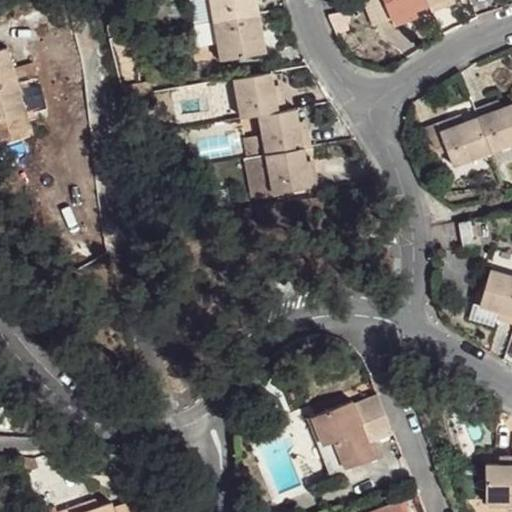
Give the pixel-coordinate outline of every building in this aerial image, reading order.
[(240,0),(202,0),(205,22),(253,15),(251,0),(240,0)] [(380,0),(362,0),(367,26),(384,23),(380,0)] [(423,0),(401,0),(382,7),(395,39),(410,32),(432,23),(423,0)] [(423,0),(432,23),(448,19),(469,11),(467,3),(465,0),(423,0)] [(253,15),(205,22),(211,63),(249,59),(243,30),(254,28),(253,15)] [(448,19),(432,23),(436,32),(449,28),(448,19)] [(254,28),(243,30),(249,59),(259,56),(254,28)] [(410,32),(395,39),(397,49),(413,43),(410,32)] [(8,52),(0,53),(0,147),(32,140),(8,52)] [(263,70),(225,77),(232,118),(248,115),(269,112),(268,97),(263,70)] [(483,116),(466,123),(484,158),(511,147),(511,116),(507,105),(483,116)] [(464,117),(466,123),(483,116),(481,106),(464,117)] [(269,112),(248,115),(253,154),(289,148),(288,135),(283,110),(276,111),(269,112)] [(441,134),(429,140),(443,173),(484,158),(466,123),(441,134)] [(439,128),(424,131),(429,140),(441,134),(439,128)] [(296,135),(288,135),(289,148),(298,147),(296,135)] [(289,148),(253,154),(259,193),(295,189),(294,174),(289,148)] [(302,174),(294,176),(295,189),(303,188),(302,174)] [(468,229),(453,233),(458,255),(473,253),(468,229)] [(511,303),(511,284),(485,273),(473,307),(494,315),(507,318),(511,303)] [(507,318),(494,315),(490,324),(505,330),(507,318)] [(223,331),(210,319),(192,340),(206,352),(223,331)] [(373,398),(330,412),(348,472),(388,457),(379,430),(385,428),(373,398)] [(330,412),(318,417),(340,473),(348,472),(330,412)] [(507,482),(488,482),(500,511),(511,511),(511,471),(506,471),(507,482)] [(479,483),(481,511),(500,511),(488,482),(479,483)]
